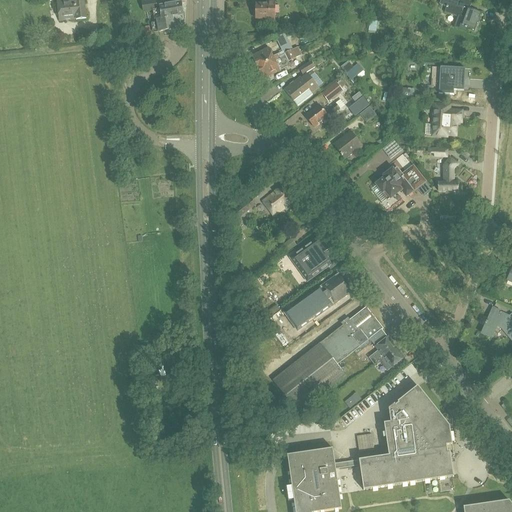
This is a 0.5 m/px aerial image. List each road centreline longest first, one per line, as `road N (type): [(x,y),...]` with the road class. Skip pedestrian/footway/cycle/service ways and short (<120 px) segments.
road 1 (primary): [(226,511),(205,147)]
road 2 (residential): [(485,234),(495,58),(511,10)]
road 3 (residential): [(191,0),(181,53),(138,82),(130,113),(144,135),(205,147)]
road 4 (tertiary): [(364,258),(287,158),(257,138)]
road 5 (residential): [(257,138),(260,115),(225,64),(222,0)]
road 6 (residential): [(443,356),(485,234)]
road 7 (residential): [(364,258),(404,237),(485,234)]
road 8 (tertiary): [(443,356),(364,258)]
